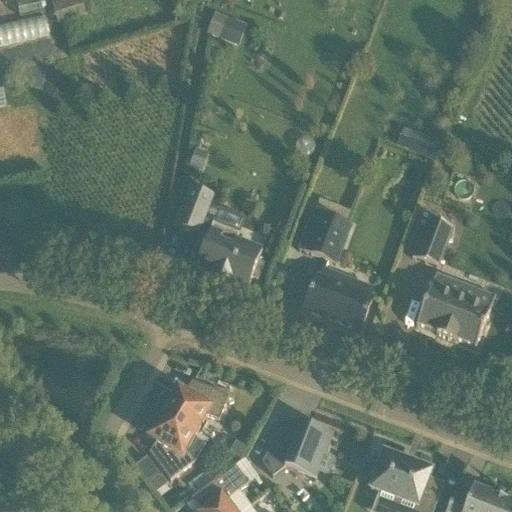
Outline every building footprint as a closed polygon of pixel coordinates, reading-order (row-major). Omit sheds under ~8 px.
[(50,0),(58,26),(85,18),(80,0),(50,0)] [(171,0),(174,8),(197,1),(196,0),(171,0)] [(18,5),(20,21),(0,24),(0,38),(1,45),(47,37),(41,1),(18,5)] [(411,130),(404,148),(434,160),(441,142),(411,130)] [(197,149),(190,167),(203,172),(210,154),(197,149)] [(197,236),(213,197),(191,189),(176,228),(197,236)] [(336,267),(351,228),(314,213),(299,253),(336,267)] [(438,271),(453,233),(426,223),(412,261),(438,271)] [(258,282),(263,267),(258,265),(262,253),(237,243),(239,236),(214,226),(214,225),(213,225),(195,271),(247,291),(252,280),(258,282)] [(326,283),(329,275),(322,273),(319,280),(317,279),(304,313),(360,334),(373,301),(370,300),(373,292),(352,284),(349,292),(326,283)] [(490,313),(446,297),(451,284),(435,278),(416,328),(418,329),(418,328),(437,335),(436,337),(455,344),(456,342),(474,349),(474,350),(476,351),(490,313)] [(229,398),(193,384),(192,384),(185,396),(181,393),(178,399),(174,397),(172,401),(170,400),(170,399),(169,399),(162,411),(163,412),(163,411),(165,412),(163,415),(196,435),(206,418),(219,423),(229,398)] [(196,435),(163,415),(161,419),(159,418),(160,417),(159,417),(151,429),(152,430),(154,430),(152,434),(155,436),(152,442),(156,445),(149,456),(150,457),(170,484),(195,465),(186,453),(196,435)] [(306,433),(284,424),(262,465),(273,480),(285,470),(303,477),(306,470),(328,478),(336,456),(329,453),(335,438),(308,428),(306,433)] [(229,451),(241,458),(247,447),(236,440),(229,451)] [(164,477),(148,457),(137,466),(152,486),(164,477)] [(376,477),(370,493),(379,496),(373,511),(375,511),(392,511),(396,502),(417,510),(416,511),(434,511),(444,486),(429,481),(432,475),(384,457),(382,461),(378,459),(372,476),(376,477)] [(233,511),(226,503),(248,487),(234,468),(191,501),(200,511),(198,511),(233,511)] [(493,499),(475,491),(473,490),(468,503),(455,498),(455,497),(454,497),(447,511),(511,511),(511,506),(506,504),(506,503),(493,498),(493,499)]
